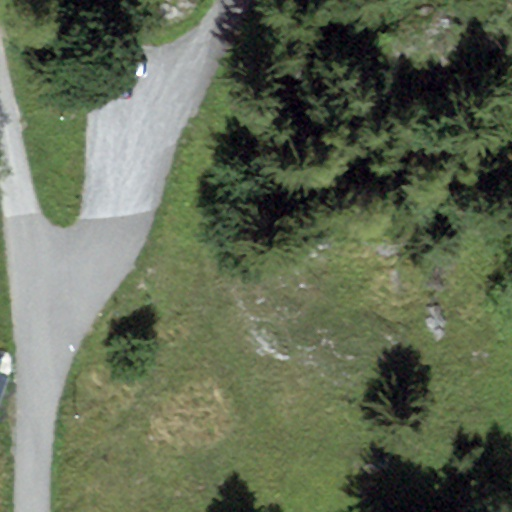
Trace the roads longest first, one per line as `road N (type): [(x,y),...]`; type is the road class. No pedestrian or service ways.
road 1 (track): [(250,0),(170,123),(108,268),(77,286),(23,298)]
road 2 (track): [(26,511),(23,278),(0,135)]
